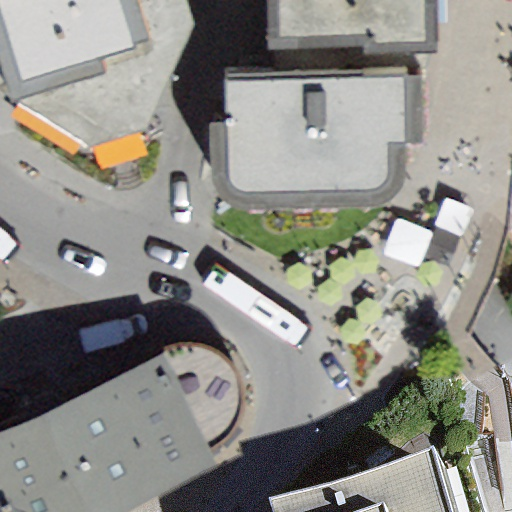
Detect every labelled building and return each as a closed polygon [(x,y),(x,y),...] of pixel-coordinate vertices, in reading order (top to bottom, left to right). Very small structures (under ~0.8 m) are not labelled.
[(0,0),(0,108),(133,69),(111,0),(0,0)] [(420,0),(253,0),(254,57),(422,56),(420,0)] [(402,83),(209,84),(211,126),(196,126),(199,188),(204,197),(212,207),(222,212),(355,206),(370,202),(381,194),(384,184),(382,153),(402,151),(402,83)] [(105,511),(105,510),(216,456),(210,444),(224,433),(234,418),(238,401),(237,383),(230,366),(217,353),(201,345),(183,342),(164,343),(0,418),(0,511),(105,511)] [(442,511),(432,477),(330,511),(442,511)]
